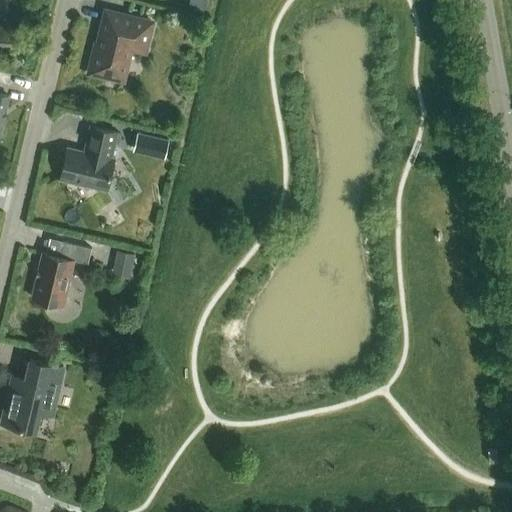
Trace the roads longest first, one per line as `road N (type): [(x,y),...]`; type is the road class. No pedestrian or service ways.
road 1 (residential): [(0,270),(65,0)]
road 2 (unclassified): [(511,178),(479,0)]
